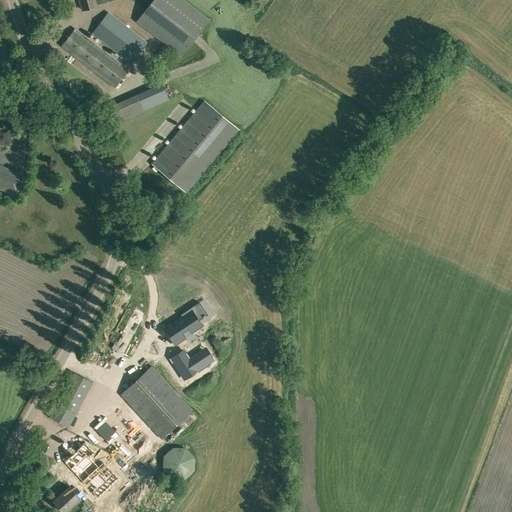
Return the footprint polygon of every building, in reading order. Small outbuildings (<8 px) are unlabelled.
[(95,7),(93,0),(79,0),(83,10),(95,7)] [(209,20),(182,0),(153,0),(137,21),(181,56),(209,20)] [(146,43),(108,13),(93,33),(132,62),(146,43)] [(128,70),(75,29),(62,46),(116,86),(128,70)] [(14,56),(4,51),(7,45),(0,42),(0,72),(5,75),(14,56)] [(125,120),(148,112),(144,101),(121,109),(125,120)] [(186,193),(238,130),(204,101),(152,163),(151,164),(186,193)] [(24,176),(0,166),(0,188),(16,195),(24,176)] [(167,324),(172,344),(190,339),(188,329),(183,330),(181,321),(183,320),(180,310),(174,312),(173,308),(160,311),(164,325),(167,324)] [(187,345),(190,357),(180,360),(184,374),(208,368),(201,342),(187,345)] [(161,439),(192,410),(151,365),(120,394),(161,439)] [(68,427),(92,382),(73,372),(49,417),(68,427)] [(104,388),(106,381),(100,379),(98,386),(104,388)] [(108,422),(101,430),(117,445),(120,443),(123,446),(120,450),(126,456),(141,440),(125,425),(118,432),(108,422)] [(97,497),(118,478),(84,442),(63,462),(82,482),(73,491),(69,487),(53,501),(62,511),(64,511),(80,498),(79,498),(89,489),(97,497)]
